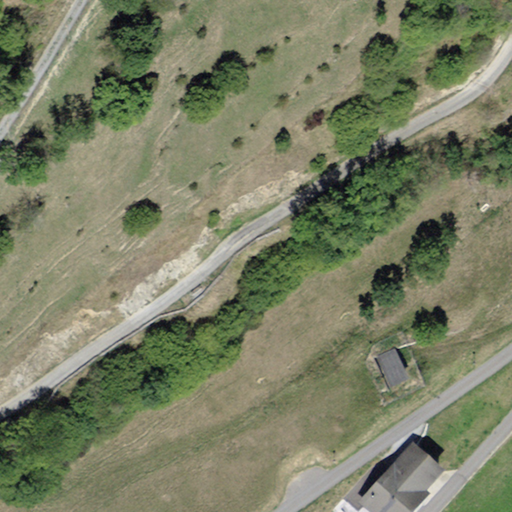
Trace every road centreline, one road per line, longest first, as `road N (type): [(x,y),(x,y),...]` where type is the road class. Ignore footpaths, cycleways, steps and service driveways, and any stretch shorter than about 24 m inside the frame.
road 1 (track): [(511,43),(467,93),(264,221),(0,412)]
road 2 (residential): [(282,511),(511,349)]
road 3 (track): [(80,0),(0,132)]
